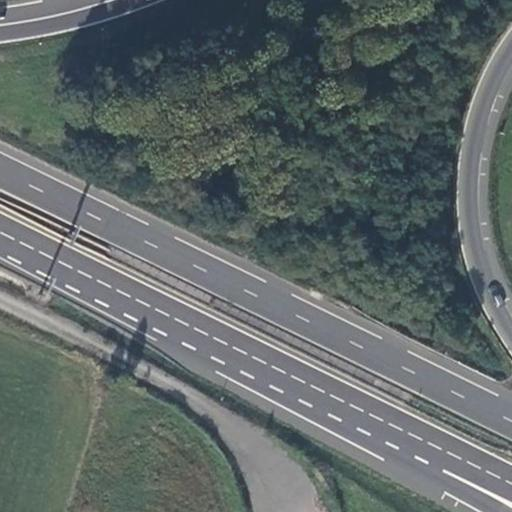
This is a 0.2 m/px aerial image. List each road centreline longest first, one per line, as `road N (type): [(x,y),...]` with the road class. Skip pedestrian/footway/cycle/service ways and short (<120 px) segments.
road 1 (trunk): [(511,421),(0,170)]
road 2 (trunk): [(0,233),(420,439)]
road 3 (track): [(0,297),(158,370),(225,427),(303,511)]
road 4 (trunk): [(511,335),(482,269),(470,194),(482,113),(511,50)]
